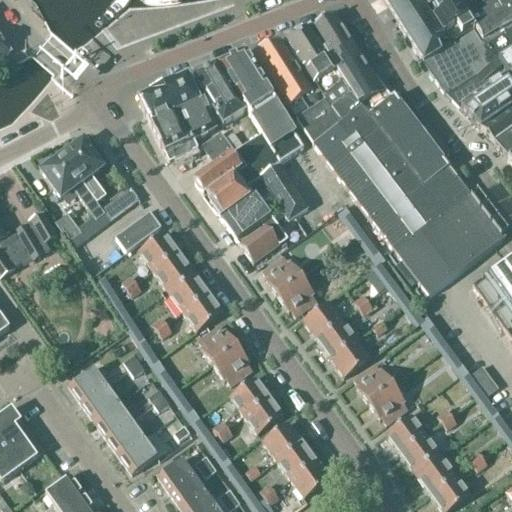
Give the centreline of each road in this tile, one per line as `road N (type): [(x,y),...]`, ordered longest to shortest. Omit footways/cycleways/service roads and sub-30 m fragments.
road 1 (residential): [(366,473),(92,99)]
road 2 (residential): [(353,0),(427,114),(511,213)]
road 3 (residential): [(92,99),(113,81),(321,0)]
road 4 (residential): [(122,511),(26,376)]
road 5 (residential): [(92,99),(0,4)]
